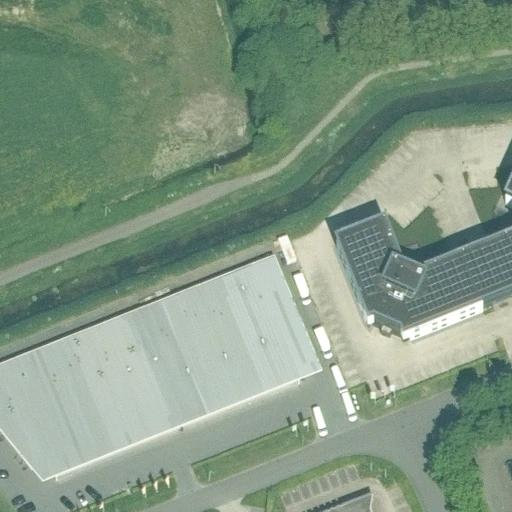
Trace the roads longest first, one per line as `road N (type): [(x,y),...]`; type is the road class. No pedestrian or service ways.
road 1 (unclassified): [(179,511),(402,425)]
road 2 (unknown): [(213,0),(248,180)]
